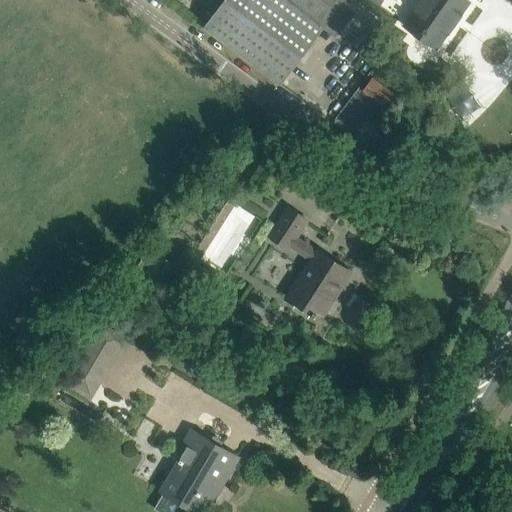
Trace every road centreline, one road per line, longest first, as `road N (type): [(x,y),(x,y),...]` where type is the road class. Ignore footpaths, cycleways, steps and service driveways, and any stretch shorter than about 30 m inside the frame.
road 1 (unclassified): [(128,0),(385,175),(511,223)]
road 2 (secondary): [(407,511),(511,330)]
